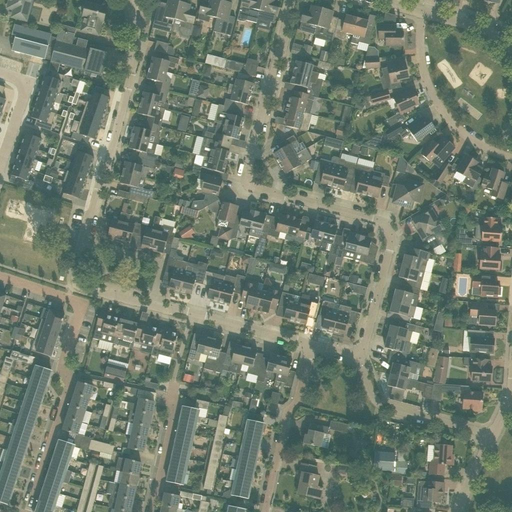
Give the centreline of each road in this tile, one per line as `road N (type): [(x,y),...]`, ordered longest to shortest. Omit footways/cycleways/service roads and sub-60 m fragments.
road 1 (residential): [(311,343),(75,279),(136,40),(128,0)]
road 2 (residential): [(360,356),(392,240),(381,222),(246,179),(292,0)]
road 3 (residential): [(28,511),(81,304),(0,278)]
road 4 (residential): [(511,158),(466,139),(441,112),(420,70),(418,6)]
road 5 (residential): [(263,511),(311,343)]
road 6 (residential): [(491,435),(376,401),(360,356)]
road 7 (residential): [(151,511),(173,381)]
